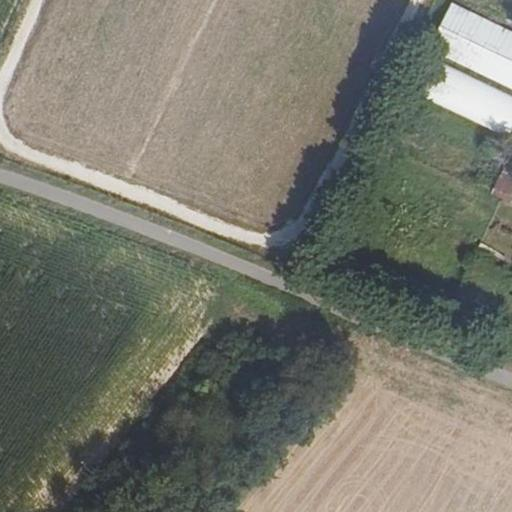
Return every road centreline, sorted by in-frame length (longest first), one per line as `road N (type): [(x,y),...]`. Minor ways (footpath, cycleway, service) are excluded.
road 1 (unclassified): [(511,378),(0,175)]
road 2 (track): [(322,218),(260,240),(9,144),(0,129)]
road 3 (track): [(291,287),(422,0)]
